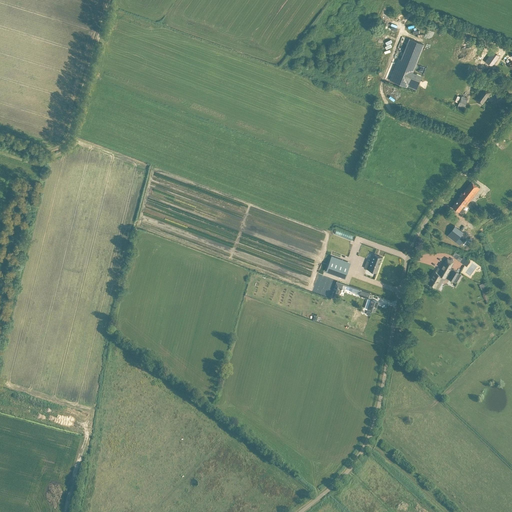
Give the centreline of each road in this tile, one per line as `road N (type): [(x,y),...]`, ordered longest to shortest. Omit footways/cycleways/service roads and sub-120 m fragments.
road 1 (unclassified): [(300,511),(364,447),(410,250),(511,108)]
road 2 (track): [(108,0),(63,141),(39,146),(0,133)]
